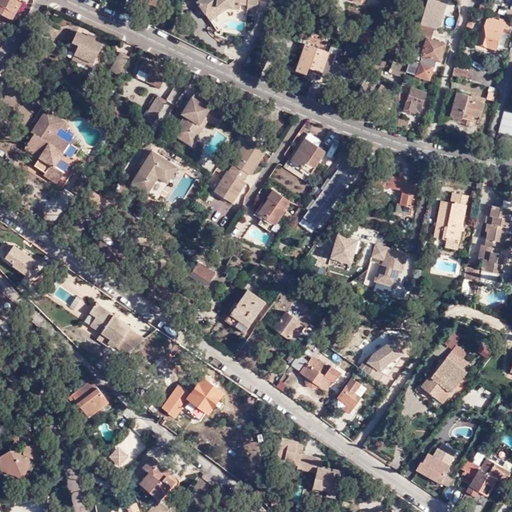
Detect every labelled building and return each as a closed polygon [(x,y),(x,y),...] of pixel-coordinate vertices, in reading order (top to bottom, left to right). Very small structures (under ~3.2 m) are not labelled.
[(18,0),(0,0),(0,12),(8,18),(10,18),(20,2),(18,1),(18,0)] [(198,0),(197,1),(206,14),(217,6),(230,8),(240,9),(240,4),(240,0),(198,0)] [(240,0),(240,4),(240,9),(248,9),(248,5),(248,0),(240,0)] [(444,0),(426,0),(420,24),(434,29),(437,30),(446,1),(444,0)] [(488,0),(480,0),(478,7),(490,12),(493,2),(488,0)] [(217,6),(206,14),(211,21),(230,8),(217,6)] [(504,22),(486,16),(478,42),(496,48),(503,26),(509,28),(511,22),(504,20),(504,22)] [(369,28),(352,21),(346,35),(363,42),(369,28)] [(434,29),(420,24),(418,32),(432,37),(434,29)] [(67,39),(72,41),(77,31),(71,29),(67,39)] [(79,44),(77,49),(75,55),(94,63),(96,58),(103,44),(95,40),(95,39),(77,31),(72,41),(79,44)] [(418,32),(416,40),(422,42),(423,38),(427,39),(431,40),(432,37),(418,32)] [(431,40),(427,39),(419,63),(410,60),(408,67),(406,72),(429,79),(432,69),(434,70),(437,61),(439,62),(444,45),(431,40)] [(296,70),(306,73),(308,67),(322,72),(329,52),(305,43),(296,70)] [(281,51),(271,47),(267,59),(276,62),(281,51)] [(122,52),(111,69),(117,74),(129,56),(122,52)] [(337,54),(329,52),(322,72),(321,75),(328,77),(337,54)] [(166,71),(143,61),(139,68),(150,72),(146,80),(159,86),(166,71)] [(468,69),(455,65),(452,74),(466,78),(468,69)] [(321,75),(322,72),(308,67),(306,73),(319,77),(321,75)] [(150,72),(139,68),(136,75),(146,80),(150,72)] [(367,76),(360,90),(370,95),(377,82),(367,76)] [(382,85),(379,92),(396,104),(399,96),(382,85)] [(410,88),(410,89),(403,110),(404,112),(409,114),(411,113),(412,111),(414,105),(422,107),(427,93),(410,88)] [(173,133),(187,142),(193,132),(191,131),(196,123),(203,127),(207,120),(216,126),(223,115),(210,107),(214,102),(196,90),(186,106),(189,108),(184,116),(173,133)] [(474,115),(482,117),(486,102),(471,98),(472,96),(457,91),(450,113),(473,119),(474,115)] [(143,118),(152,123),(165,101),(157,96),(143,118)] [(258,105),(250,99),(243,110),(251,115),(258,105)] [(358,118),(366,121),(373,102),(365,100),(358,118)] [(268,109),(258,105),(251,115),(260,121),(268,109)] [(420,113),(422,107),(414,105),(412,111),(420,113)] [(511,111),(501,109),(496,131),(511,134),(511,131),(511,111)] [(22,150),(37,159),(52,136),(61,123),(44,111),(28,134),(31,136),(22,150)] [(192,145),(203,127),(196,123),(191,131),(193,132),(187,142),(192,145)] [(37,159),(32,167),(42,174),(41,176),(54,184),(61,174),(51,168),(67,145),(52,136),(37,159)] [(306,137),(293,156),(292,157),(298,161),(291,171),(305,181),(325,150),(306,137)] [(213,191),(231,203),(245,182),(242,181),(248,173),(250,174),(265,152),(260,148),(261,147),(261,142),(258,140),(254,142),(253,144),(247,140),(232,163),(233,163),(228,171),(227,170),(223,176),(213,191)] [(160,173),(170,179),(177,168),(152,151),(131,183),(147,194),(158,177),(160,173)] [(316,226),(322,218),(362,164),(348,153),(343,160),(341,159),(336,165),(338,167),(328,181),(325,180),(321,185),(323,187),(313,202),(311,200),(306,206),(309,208),(302,216),(316,226)] [(283,166),(291,171),(298,161),(292,157),(293,156),(291,155),(283,166)] [(223,176),(227,170),(219,165),(215,170),(223,176)] [(167,183),(170,179),(160,173),(158,177),(167,183)] [(71,189),(78,194),(87,183),(83,180),(79,177),(71,189)] [(400,204),(412,206),(416,185),(404,183),(400,203),(400,204)] [(264,204),(258,212),(263,216),(261,218),(258,223),(269,231),(285,209),(284,208),(289,200),(273,188),(267,197),(268,198),(271,200),(267,206),(264,204)] [(447,240),(459,243),(469,196),(453,193),(451,203),(442,201),(435,237),(447,240)] [(91,194),(81,210),(95,220),(106,204),(91,194)] [(295,204),(299,207),(304,200),(300,197),(295,204)] [(410,216),(412,206),(400,204),(400,203),(398,203),(396,212),(410,216)] [(511,252),(507,251),(508,244),(505,243),(507,234),(505,234),(506,228),(509,229),(511,220),(508,219),(510,209),(489,205),(485,222),(487,222),(485,231),(487,232),(484,245),(480,244),(478,258),(483,260),(481,270),(478,282),(478,283),(496,287),(501,264),(503,265),(508,266),(511,252)] [(284,215),(290,219),(292,216),(286,211),(284,215)] [(330,258),(350,264),(357,240),(345,237),(346,233),(338,230),(330,258)] [(457,250),(459,243),(447,240),(446,248),(457,250)] [(388,247),(375,244),(371,256),(379,259),(373,281),(396,288),(401,271),(404,272),(408,255),(388,250),(388,247)] [(215,274),(198,262),(192,270),(209,282),(215,274)] [(481,270),(465,266),(463,279),(478,282),(481,270)] [(52,285),(48,282),(40,293),(45,295),(52,285)] [(75,309),(82,298),(59,284),(52,295),(75,309)] [(0,318),(2,320),(9,314),(0,304),(7,298),(0,290),(0,318)] [(226,320),(243,333),(264,303),(246,291),(226,320)] [(108,343),(125,354),(145,339),(129,329),(131,327),(95,304),(89,313),(95,318),(89,326),(101,334),(110,340),(108,343)] [(274,328),(287,337),(288,336),(294,341),(304,327),(298,322),(300,321),(286,311),(274,328)] [(110,340),(101,334),(97,340),(106,346),(108,343),(110,340)] [(386,375),(403,352),(401,350),(407,345),(400,335),(365,361),(359,368),(378,382),(384,373),(386,375)] [(451,350),(463,359),(468,352),(456,343),(451,350)] [(476,353),(489,358),(493,348),(479,343),(476,353)] [(440,403),(471,366),(452,351),(430,376),(429,375),(419,386),(440,403)] [(292,365),(301,370),(306,362),(298,356),(292,365)] [(329,380),(322,375),(314,368),(318,363),(317,362),(311,358),(301,372),(307,377),(305,379),(306,384),(310,387),(314,387),(317,384),(323,388),(329,380)] [(319,360),(317,362),(318,363),(314,368),(322,375),(329,380),(331,381),(339,370),(330,364),(328,367),(319,360)] [(220,393),(202,379),(189,398),(208,411),(220,393)] [(353,393),(359,385),(351,379),(337,398),(350,407),(358,397),(356,395),(353,393)] [(72,396),(85,412),(105,397),(92,381),(87,384),(84,380),(76,386),(79,390),(72,396)] [(361,383),(359,385),(353,393),(356,395),(358,397),(359,398),(367,388),(361,383)] [(176,402),(184,390),(185,389),(181,387),(165,409),(169,413),(176,402)] [(188,392),(184,390),(176,402),(179,404),(188,392)] [(0,405),(16,412),(24,407),(26,401),(24,400),(25,398),(21,396),(20,398),(5,392),(0,405)] [(109,402),(105,397),(85,412),(89,417),(109,402)] [(169,413),(174,417),(182,406),(179,404),(176,402),(169,413)] [(20,425),(9,433),(15,441),(11,449),(17,450),(20,444),(31,440),(20,425)] [(282,437),(277,457),(298,463),(297,467),(296,471),(315,475),(312,488),(326,493),(325,496),(325,499),(333,501),(337,489),(338,483),(341,484),(343,477),(340,476),(340,474),(331,471),(330,476),(312,471),(314,462),(300,458),(303,444),(296,442),(297,440),(282,437)] [(42,444),(23,443),(23,451),(23,454),(32,458),(42,462),(44,462),(42,444)] [(447,487),(452,478),(444,474),(454,455),(446,451),(448,447),(439,443),(433,456),(428,453),(423,462),(421,461),(416,469),(447,487)] [(0,456),(0,458),(1,470),(26,472),(32,458),(23,454),(23,451),(17,450),(11,449),(9,451),(0,456)] [(298,463),(277,457),(276,462),(297,467),(298,463)] [(463,469),(474,475),(479,468),(496,478),(502,482),(509,471),(486,457),(480,466),(469,460),(463,469)] [(174,483),(166,477),(163,473),(166,470),(151,458),(142,469),(148,474),(140,485),(159,500),(174,483)] [(320,464),(314,462),(312,471),(330,476),(331,471),(319,468),(320,464)] [(496,478),(479,468),(474,475),(468,485),(478,491),(486,495),(496,478)] [(429,478),(426,483),(435,488),(438,482),(429,478)] [(474,497),(478,491),(468,485),(465,492),(474,497)] [(311,493),(325,496),(326,493),(312,488),(311,493)] [(110,511),(109,502),(95,504),(96,511),(110,511)]
